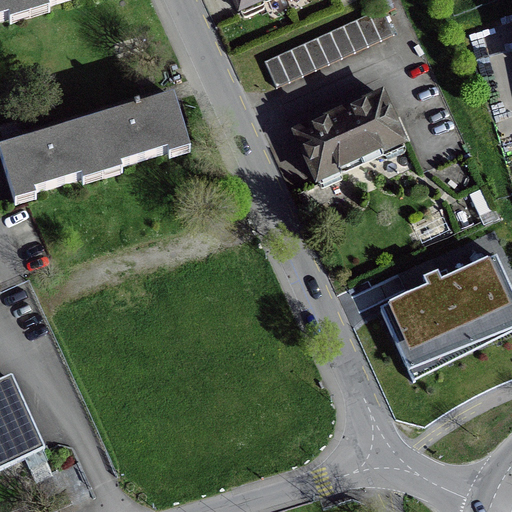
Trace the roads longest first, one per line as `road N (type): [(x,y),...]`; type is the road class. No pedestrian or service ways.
road 1 (residential): [(380,459),(368,415),(180,0)]
road 2 (residential): [(216,511),(380,459)]
road 3 (residential): [(498,509),(380,459)]
